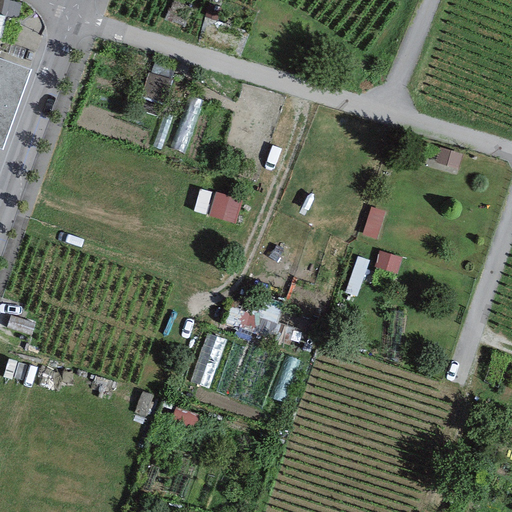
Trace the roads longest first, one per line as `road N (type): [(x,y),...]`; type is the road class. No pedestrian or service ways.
road 1 (unclassified): [(72,13),(511,151)]
road 2 (residential): [(72,13),(0,213)]
